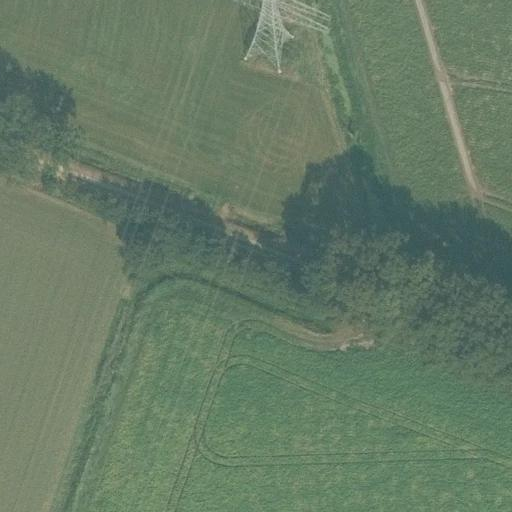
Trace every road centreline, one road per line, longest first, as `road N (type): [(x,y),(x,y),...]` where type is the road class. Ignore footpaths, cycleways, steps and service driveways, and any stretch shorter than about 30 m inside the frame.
road 1 (track): [(0,153),(428,321)]
road 2 (track): [(428,321),(448,271),(419,253),(402,222),(337,0)]
